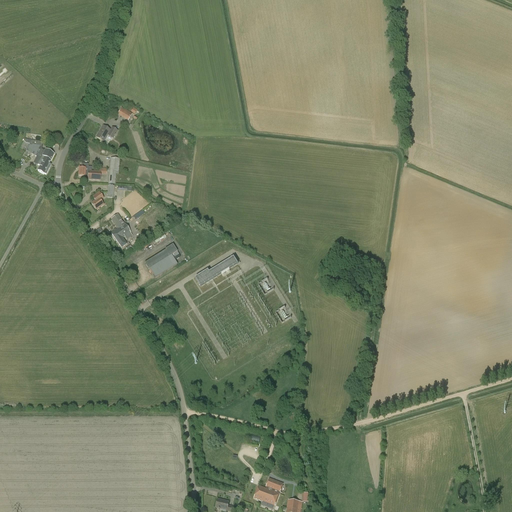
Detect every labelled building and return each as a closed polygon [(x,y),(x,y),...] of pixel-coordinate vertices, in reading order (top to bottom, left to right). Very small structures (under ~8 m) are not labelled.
[(122,108),(117,115),(128,121),(132,114),(122,108)] [(113,139),(117,131),(112,128),(110,131),(103,126),(96,138),(103,142),(107,136),(113,139)] [(42,157),(46,150),(42,149),(42,147),(42,146),(43,142),(25,139),(20,149),(36,157),(33,163),(38,166),(42,157)] [(46,149),(46,150),(42,157),(38,166),(40,167),(37,172),(44,175),(44,174),(46,175),(52,164),(50,163),(51,160),(54,154),(46,149)] [(118,175),(120,157),(111,156),(108,184),(115,185),(116,175),(118,175)] [(85,177),(85,169),(90,170),(90,171),(91,171),(91,168),(87,168),(88,165),(82,164),(81,169),(79,169),(78,176),(85,177)] [(85,169),(85,177),(87,177),(87,181),(100,182),(101,175),(107,175),(107,169),(97,168),(97,172),(94,172),(94,171),(91,171),(90,171),(90,170),(85,169)] [(103,205),(100,201),(103,199),(99,192),(92,197),(95,201),(91,204),(96,210),(103,205)] [(111,233),(119,245),(121,248),(127,245),(122,238),(130,233),(124,224),(118,215),(111,220),(117,229),(111,233)] [(171,256),(177,252),(173,245),(165,250),(166,251),(144,264),(148,270),(149,270),(155,279),(177,265),(171,256)] [(201,288),(238,265),(234,258),(209,273),(208,271),(195,279),(201,288)] [(268,287),(270,286),(268,280),(260,283),(264,295),(269,293),(268,290),(269,290),(268,287)] [(284,314),(287,313),(285,308),(276,312),(282,323),(287,321),(284,314)] [(283,484),(269,479),(266,488),(279,492),(280,493),(283,484)] [(254,499),(274,506),(279,494),(278,494),(279,492),(266,488),(266,489),(259,486),(254,499)] [(228,506),(229,502),(217,500),(216,508),(227,510),(227,511),(231,511),(233,507),(228,506)] [(301,511),(302,502),(288,500),(286,511),(301,511)]
